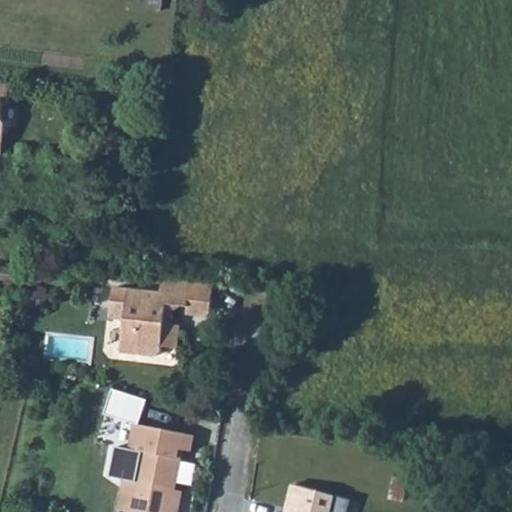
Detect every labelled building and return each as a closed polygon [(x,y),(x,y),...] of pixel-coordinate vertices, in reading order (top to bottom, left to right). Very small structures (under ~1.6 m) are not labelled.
[(0,83),(0,133),(5,134),(7,125),(2,118),(3,102),(9,103),(11,85),(0,83)] [(162,278),(161,293),(114,287),(110,318),(125,320),(121,352),(155,356),(162,351),(162,347),(178,349),(181,325),(171,324),(173,312),(181,306),(187,307),(193,315),(207,317),(211,313),(214,284),(189,280),(162,278)] [(122,489),(118,510),(127,511),(178,511),(183,491),(175,490),(183,450),(191,451),(194,435),(135,424),(131,448),(142,449),(137,482),(135,492),(122,489)] [(122,489),(135,492),(137,482),(124,480),(122,489)] [(329,511),(334,496),(289,485),(281,511),(329,511)]
